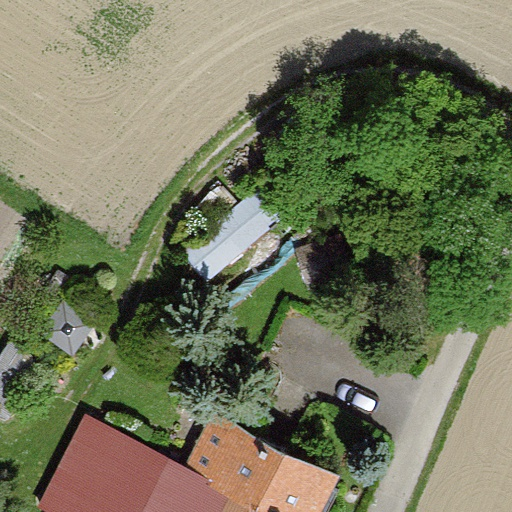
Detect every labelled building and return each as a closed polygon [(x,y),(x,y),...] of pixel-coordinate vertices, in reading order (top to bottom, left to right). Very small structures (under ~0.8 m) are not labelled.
[(297,199),(274,172),(184,249),(207,276),(297,199)] [(349,270),(337,235),(299,248),(311,283),(349,270)] [(49,325),(73,343),(90,319),(66,302),(49,325)] [(221,483),(278,511),(312,511),(334,471),(219,412),(191,468),(221,483)] [(206,511),(221,483),(191,468),(108,427),(66,511),(206,511)] [(278,511),(221,483),(206,511),(278,511)]
